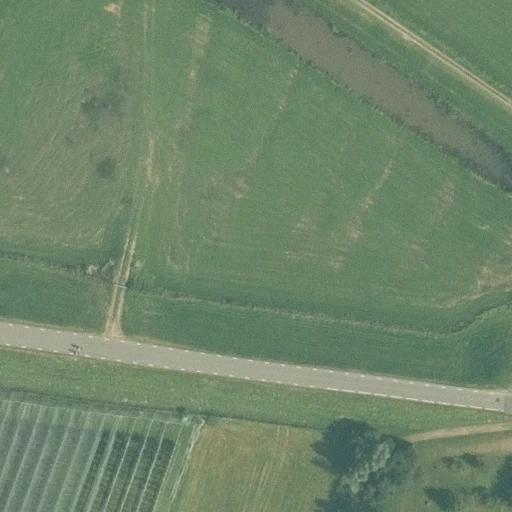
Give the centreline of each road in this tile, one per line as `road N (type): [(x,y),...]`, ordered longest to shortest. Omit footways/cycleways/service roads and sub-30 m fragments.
road 1 (unclassified): [(511,405),(0,335)]
road 2 (track): [(511,103),(359,0)]
